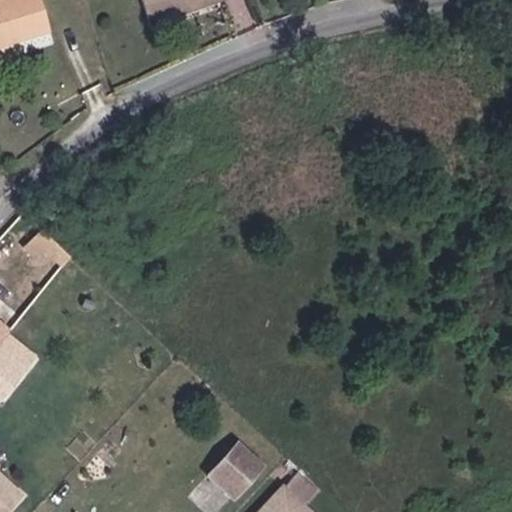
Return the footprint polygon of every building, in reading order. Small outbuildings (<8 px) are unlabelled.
[(0,0),(0,31),(41,18),(34,0),(0,0)] [(138,0),(141,8),(170,0),(138,0)] [(0,357),(11,366),(28,345),(0,322),(0,357)] [(0,378),(11,366),(0,357),(0,378)] [(222,495),(250,463),(226,442),(198,474),(222,495)] [(0,476),(0,509),(16,491),(0,476)] [(297,511),(272,489),(251,511),(297,511)]
